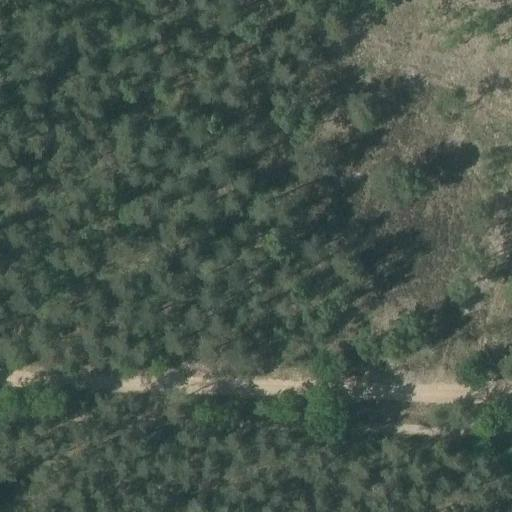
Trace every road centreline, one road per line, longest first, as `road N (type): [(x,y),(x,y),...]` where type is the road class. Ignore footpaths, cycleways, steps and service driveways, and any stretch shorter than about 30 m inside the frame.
road 1 (track): [(0,378),(511,399)]
road 2 (unknown): [(0,414),(511,433)]
